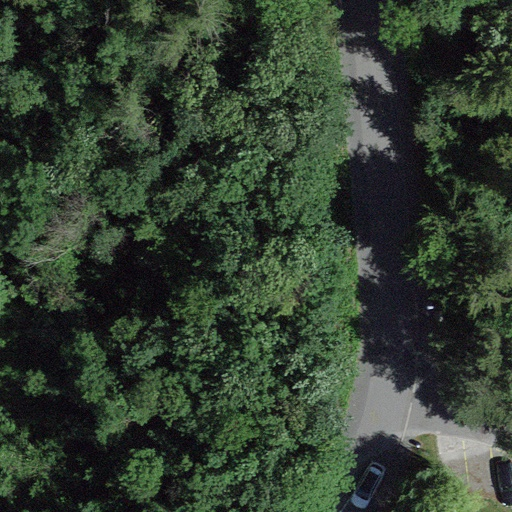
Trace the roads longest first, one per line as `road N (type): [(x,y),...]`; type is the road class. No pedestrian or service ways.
road 1 (residential): [(387,377),(348,0)]
road 2 (residential): [(317,511),(347,476),(387,377)]
road 3 (residential): [(511,432),(387,377)]
